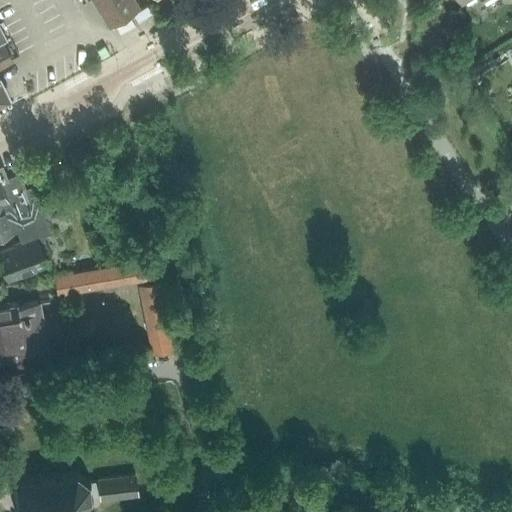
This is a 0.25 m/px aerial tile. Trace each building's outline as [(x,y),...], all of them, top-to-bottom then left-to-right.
[(96,0),(97,1),(109,20),(138,2),(136,0),(96,0)] [(0,103),(4,101),(0,94),(0,65),(12,59),(3,41),(0,42),(0,103)] [(0,235),(17,229),(17,230),(49,218),(47,213),(45,214),(27,167),(6,175),(2,166),(0,167),(0,235)] [(70,186),(55,192),(60,203),(75,197),(70,186)] [(49,218),(17,230),(22,243),(0,251),(0,258),(9,281),(49,266),(40,242),(45,240),(43,235),(54,231),(49,218)] [(54,275),(57,295),(159,276),(155,256),(54,275)] [(173,349),(160,279),(138,284),(151,353),(173,349)] [(0,355),(21,352),(24,364),(48,359),(37,301),(18,304),(18,301),(0,304),(0,355)] [(0,409),(0,427),(13,425),(9,407),(0,409)] [(30,474),(27,474),(27,476),(17,478),(17,475),(15,475),(15,477),(13,477),(13,480),(11,480),(12,483),(14,483),(16,496),(18,510),(15,510),(15,511),(38,511),(44,511),(43,511),(46,511),(55,510),(55,511),(56,511),(58,511),(58,510),(68,509),(68,511),(71,510),(70,508),(79,507),(82,509),(83,508),(82,506),(91,495),(92,496),(94,495),(100,494),(100,498),(138,493),(135,473),(98,477),(99,480),(93,481),(78,468),(75,469),(75,471),(66,472),(65,470),(63,470),(63,472),(53,474),(53,471),(50,471),(50,474),(42,475),(41,472),(39,472),(39,475),(30,476),(30,474)]
